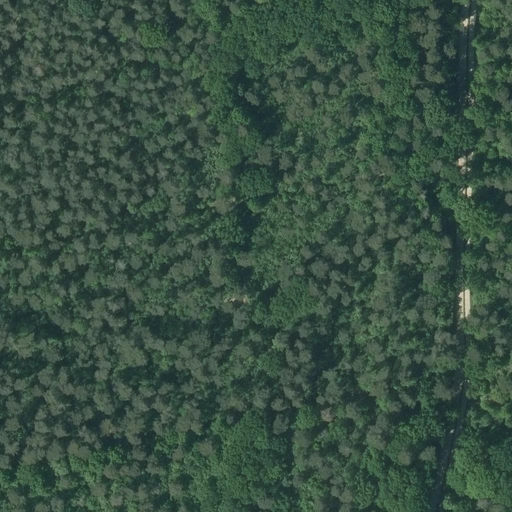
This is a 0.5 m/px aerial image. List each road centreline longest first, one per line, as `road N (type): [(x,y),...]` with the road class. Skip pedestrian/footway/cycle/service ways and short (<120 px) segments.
road 1 (track): [(0,462),(458,378)]
road 2 (track): [(13,109),(200,17),(209,0)]
road 3 (track): [(461,162),(458,378)]
road 4 (track): [(466,0),(461,162)]
road 5 (track): [(458,378),(431,511)]
